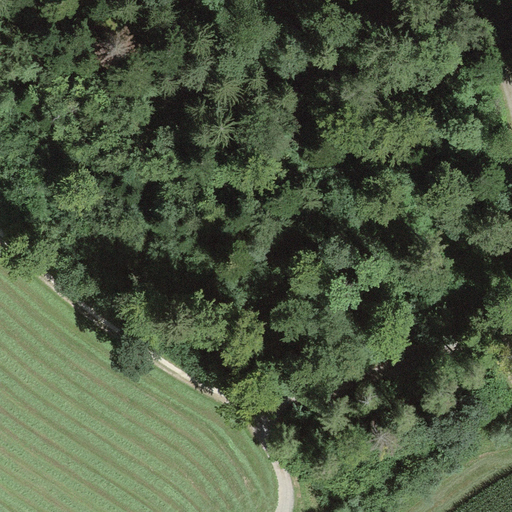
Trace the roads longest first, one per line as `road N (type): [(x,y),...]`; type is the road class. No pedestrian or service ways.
road 1 (track): [(244,409),(87,309),(0,234)]
road 2 (track): [(490,336),(244,409)]
